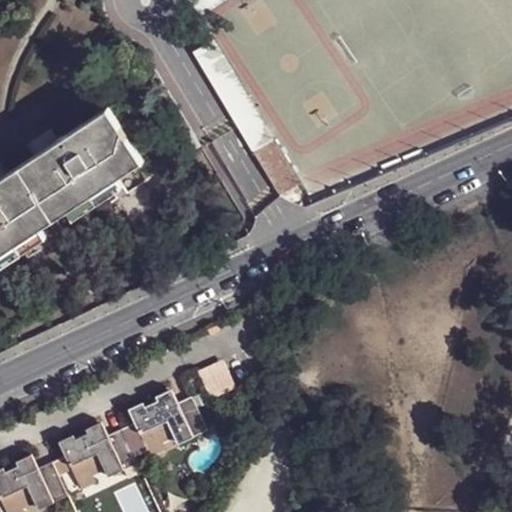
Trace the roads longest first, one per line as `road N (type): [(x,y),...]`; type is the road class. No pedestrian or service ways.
road 1 (primary): [(511,158),(299,511)]
road 2 (residential): [(0,378),(287,244)]
road 3 (residential): [(490,152),(287,244)]
